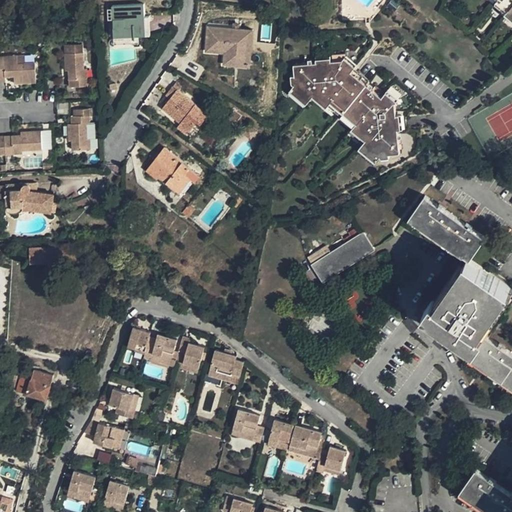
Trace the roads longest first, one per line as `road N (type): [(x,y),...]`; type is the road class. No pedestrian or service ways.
road 1 (residential): [(351,511),(367,443),(218,332),(149,307),(132,312),(48,511)]
road 2 (residential): [(22,511),(57,358),(0,344)]
road 3 (residential): [(115,154),(191,29),(191,0)]
road 4 (unknown): [(511,77),(459,117),(395,67)]
